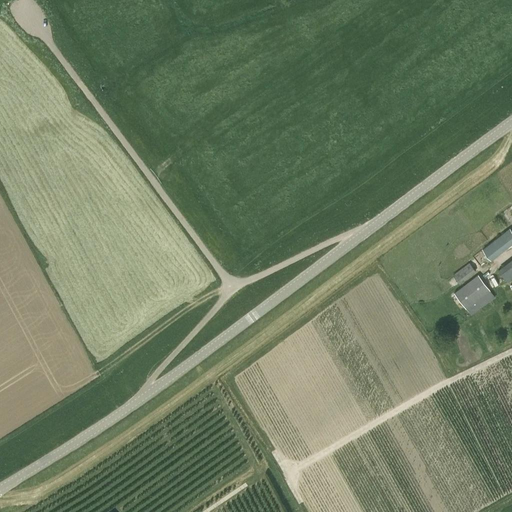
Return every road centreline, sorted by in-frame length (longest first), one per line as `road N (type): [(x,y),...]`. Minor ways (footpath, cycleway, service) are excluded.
road 1 (tertiary): [(0,488),(107,422),(511,121)]
road 2 (track): [(284,472),(511,349)]
